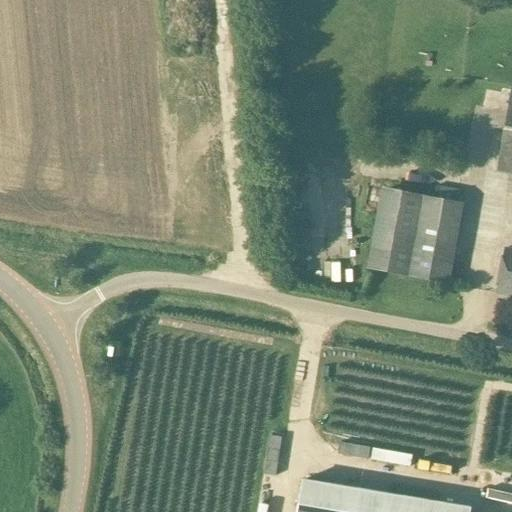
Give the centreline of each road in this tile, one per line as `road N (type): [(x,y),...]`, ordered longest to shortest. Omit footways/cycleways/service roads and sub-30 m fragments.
road 1 (unclassified): [(511,347),(174,281),(139,283),(44,327)]
road 2 (tertiary): [(70,511),(78,470),(73,398),(64,359),(44,327)]
